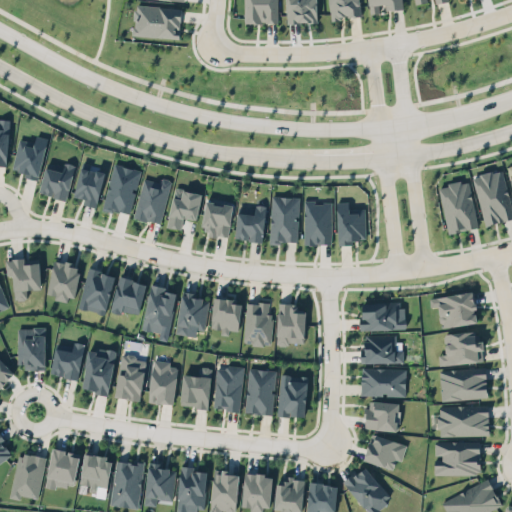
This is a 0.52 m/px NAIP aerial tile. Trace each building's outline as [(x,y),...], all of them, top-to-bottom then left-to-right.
[(243,0),(278,0),(279,25),(243,21),(243,0)] [(286,0),(322,0),(325,24),(289,24),(286,0)] [(359,0),(362,16),(331,19),(328,0),(359,0)] [(402,0),(402,3),(375,10),(372,0),(402,0)] [(133,2),(182,7),(181,44),(131,39),(133,2)] [(0,120),(0,163),(7,163),(9,120),(0,120)] [(7,168),(10,155),(13,140),(22,143),(22,135),(38,138),(34,149),(43,150),(37,174),(35,181),(7,168)] [(36,193),(42,176),(44,167),(58,170),(59,164),(71,169),(66,185),(60,204),(36,193)] [(481,222),(479,214),(468,173),(495,165),(509,211),(511,216),(505,217),(481,222)] [(98,206),(106,179),(110,166),(137,175),(125,217),(98,206)] [(69,197),(71,188),(76,172),(104,178),(95,209),(69,197)] [(444,225),(433,184),(461,176),(473,216),(475,223),(469,224),(444,225)] [(128,217),(140,177),(166,185),(158,214),(155,224),(149,221),(140,224),(128,217)] [(161,228),(165,217),(168,217),(171,202),(179,203),(181,192),(201,197),(197,215),(195,221),(176,219),(174,230),(161,228)] [(267,243),(267,228),(267,198),(294,199),(293,231),(293,244),(267,243)] [(299,249),(299,231),(299,203),(326,203),(326,234),(326,248),(299,249)] [(199,231),(201,218),(204,204),(231,208),(229,223),(227,232),(222,232),(221,237),(207,234),(207,230),(199,231)] [(331,244),(331,234),(331,204),(350,204),(350,209),(360,212),(360,223),(362,243),(331,244)] [(231,237),(233,224),(235,212),(248,214),(246,206),(261,208),(260,228),(260,243),(231,237)] [(0,263),(19,261),(18,266),(38,266),(39,279),(39,291),(8,294),(9,278),(0,278),(0,263)] [(47,294),(52,301),(69,300),(77,274),(70,272),(72,263),(52,264),(49,279),(47,294)] [(71,307),(80,312),(105,310),(108,298),(113,280),(83,269),(73,301),(71,307)] [(133,314),(108,312),(112,299),(117,279),(143,286),(137,303),(133,314)] [(0,309),(8,307),(0,284),(0,309)] [(162,334),(136,329),(142,304),(146,287),(160,290),(159,295),(173,297),(168,316),(167,319),(162,334)] [(471,317),(468,302),(465,287),(429,293),(440,324),(471,317)] [(199,334),(194,333),(193,340),(172,335),(169,331),(172,316),(178,293),(190,295),(189,300),(204,302),(204,305),(199,334)] [(209,327),(213,306),(214,298),(231,303),(231,307),(237,308),(236,333),(220,335),(215,335),(215,329),(209,327)] [(353,302),(354,332),(366,331),(397,330),(396,302),(362,302),(353,302)] [(239,342),(240,308),(240,306),(254,305),(253,317),(267,317),(266,323),(265,345),(239,342)] [(271,343),(271,322),(271,305),(295,307),(294,316),(303,315),(302,328),(302,342),(271,343)] [(479,357),(477,347),(473,327),(438,329),(440,360),(479,357)] [(13,369),(13,356),(13,330),(41,330),(40,343),(40,368),(13,369)] [(354,337),(354,364),(367,364),(400,364),(397,340),(366,338),(354,337)] [(46,375),(53,342),(81,347),(81,350),(74,383),(46,375)] [(79,388),(87,352),(113,357),(105,398),(79,388)] [(109,397),(113,357),(143,364),(138,402),(109,397)] [(144,404),(145,362),(168,364),(168,368),(174,369),(173,374),(171,407),(144,404)] [(486,395),(484,376),(482,363),(437,366),(439,398),(486,395)] [(0,384),(0,367),(9,376),(0,384)] [(209,410),(210,367),(239,370),(235,414),(209,410)] [(175,400),(176,375),(191,378),(192,368),(204,371),(204,411),(176,405),(175,400)] [(356,370),(358,396),(371,396),(401,397),(399,372),(367,371),(356,370)] [(240,412),(244,371),(271,373),(267,416),(240,412)] [(271,417),(275,375),(296,379),(296,385),(305,385),(300,421),(271,417)] [(487,431),(486,411),(486,403),(431,404),(431,432),(487,431)] [(360,405),(359,427),(374,431),(394,435),(398,409),(371,406),(360,405)] [(0,462),(13,455),(0,434),(0,462)] [(361,462),(366,437),(372,438),(398,443),(393,473),(366,464),(361,462)] [(479,472),(478,449),(478,438),(431,440),(431,473),(479,472)] [(75,460),(50,451),(45,472),(40,489),(72,485),(73,475),(75,460)] [(12,457),(38,461),(36,471),(30,498),(5,495),(10,469),(12,457)] [(109,462),(84,457),(79,476),(77,485),(102,494),(109,462)] [(109,462),(139,465),(138,475),(133,509),(105,505),(109,462)] [(146,466),(171,470),(170,478),(167,504),(142,500),(145,475),(146,466)] [(178,467),(205,474),(203,485),(200,510),(173,511),(176,479),(178,467)] [(484,511),(501,504),(492,482),(486,468),(479,472),(438,494),(445,511),(484,511)] [(367,511),(343,488),(362,469),(363,471),(385,501),(372,511),(367,511)] [(209,476),(237,478),(236,485),(235,508),(210,506),(209,485),(209,476)] [(244,476),(273,480),(270,511),(262,511),(240,509),(242,486),(244,476)] [(273,480),(270,511),(299,511),(299,499),(299,482),(273,480)] [(306,483),(335,490),(334,494),(332,511),(304,511),(305,498),(306,483)] [(502,500),(511,502),(511,511),(499,511),(501,504),(502,500)]
